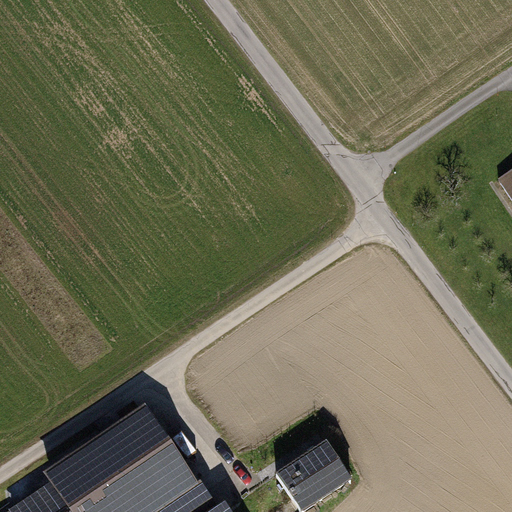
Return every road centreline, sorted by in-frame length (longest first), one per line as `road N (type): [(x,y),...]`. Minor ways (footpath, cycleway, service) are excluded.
road 1 (unclassified): [(217,0),(511,383)]
road 2 (track): [(0,481),(384,216)]
